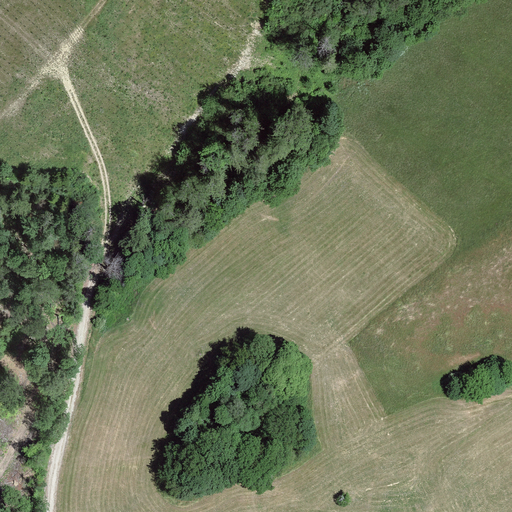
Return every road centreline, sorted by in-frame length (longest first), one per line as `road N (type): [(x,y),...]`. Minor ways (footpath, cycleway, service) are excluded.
road 1 (track): [(61,69),(102,167),(107,213),(52,511)]
road 2 (track): [(0,477),(37,393),(45,342),(37,255),(0,181)]
